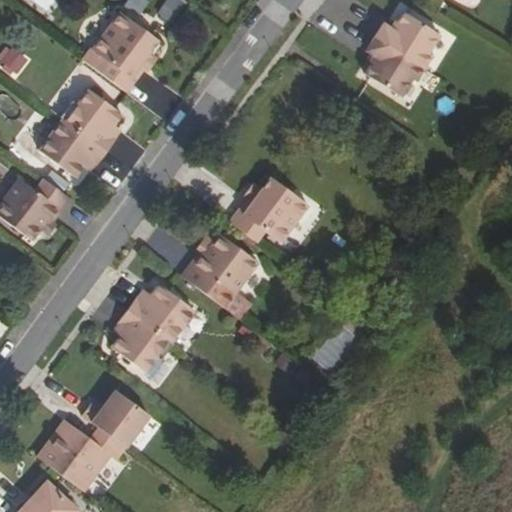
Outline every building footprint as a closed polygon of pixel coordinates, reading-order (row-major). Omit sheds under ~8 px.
[(166,0),(158,16),(170,23),(182,0),(166,0)] [(374,37),(424,68),(432,56),(428,53),(439,34),(403,11),(396,23),(394,21),(389,28),(383,24),(374,37)] [(145,68),(141,65),(149,54),(159,41),(121,12),(84,62),(127,93),(145,68)] [(365,50),(373,55),(368,61),(371,63),(363,74),(399,97),(411,79),(415,81),(424,68),(374,37),(365,50)] [(4,45),(0,52),(0,69),(18,78),(28,57),(4,45)] [(149,71),(157,61),(149,54),(141,65),(145,68),(149,71)] [(60,119),(63,121),(106,152),(116,139),(110,135),(116,128),(114,126),(122,115),(88,89),(76,105),(72,102),(60,119)] [(106,152),(63,121),(40,152),(75,178),(82,167),(85,169),(91,161),(96,165),(106,152)] [(116,139),(121,132),(116,128),(110,135),(116,139)] [(85,169),(90,173),(96,165),(91,161),(85,169)] [(260,190),(252,201),(248,198),(229,223),(255,243),(264,232),(279,243),(308,205),(270,177),(260,190)] [(0,215),(32,240),(40,228),(47,220),(51,224),(70,199),(43,179),(35,190),(19,178),(0,203),(0,215)] [(248,198),(252,201),(260,190),(252,184),(243,195),(248,198)] [(55,225),(51,224),(47,220),(40,228),(48,234),(55,225)] [(211,249),(205,256),(200,251),(181,277),(209,297),(218,286),(233,297),(259,263),(221,235),(211,249)] [(205,256),(211,249),(202,242),(197,249),(200,251),(205,256)] [(147,293),(141,301),(137,298),(128,310),(170,341),(194,310),(158,284),(150,295),(147,293)] [(141,301),(147,293),(143,290),(137,298),(141,301)] [(170,341),(128,310),(118,323),(123,326),(117,335),(119,336),(111,347),(145,372),(157,357),(160,359),(173,343),(170,341)] [(118,323),(112,331),(117,335),(123,326),(118,323)] [(331,376),(359,342),(338,325),(310,359),(331,376)] [(100,430),(126,449),(149,417),(117,393),(102,413),(92,406),(83,418),(100,430)] [(83,433),(90,423),(71,410),(64,420),(83,433)] [(111,457),(117,461),(126,449),(100,430),(91,442),(88,446),(82,441),(85,437),(66,423),(40,459),(85,492),(111,457)] [(88,446),(91,442),(85,437),(82,441),(88,446)] [(76,511),(48,485),(22,511),(76,511)]
